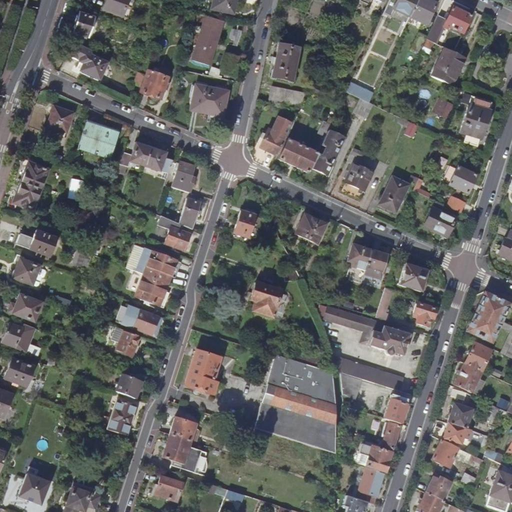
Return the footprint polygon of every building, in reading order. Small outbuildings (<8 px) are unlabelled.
[(121,17),(126,0),(104,0),(101,9),(121,17)] [(231,14),(234,0),(213,0),(211,9),(231,14)] [(383,0),(358,0),(358,1),(379,10),(383,0)] [(410,15),(417,0),(389,0),(384,12),(391,15),(394,8),(410,15)] [(431,0),(417,0),(410,15),(427,24),(437,3),(431,0)] [(427,39),(435,43),(442,27),(447,29),(449,27),(463,34),(472,16),(453,6),(449,13),(447,12),(445,17),(447,18),(446,21),(438,17),(427,39)] [(89,38),(96,20),(80,14),(74,33),(89,38)] [(215,46),(218,37),(208,35),(210,24),(222,27),(223,23),(205,18),(198,42),(215,46)] [(218,37),(222,27),(210,24),(208,35),(218,37)] [(418,54),(427,37),(419,33),(410,50),(418,54)] [(443,46),(445,47),(455,52),(458,44),(446,38),(443,46)] [(363,40),(359,48),(382,59),(386,50),(363,40)] [(208,66),(215,46),(198,42),(192,61),(208,66)] [(272,75),(291,80),(298,47),(279,43),(276,55),(274,55),(273,61),(275,61),(272,75)] [(455,52),(445,47),(431,76),(449,85),(455,72),(458,73),(466,57),(455,52)] [(98,79),(106,64),(83,53),(79,62),(83,64),(80,71),(98,79)] [(233,76),(237,58),(227,56),(223,74),(233,76)] [(159,99),(167,78),(147,71),(140,92),(159,99)] [(135,85),(141,86),(143,73),(136,72),(135,85)] [(360,98),(369,102),(373,95),(350,83),(346,91),(360,98)] [(222,119),(227,93),(195,86),(190,110),(220,117),(220,119),(222,119)] [(298,108),(302,93),(271,87),(268,102),(298,108)] [(367,118),(373,104),(369,102),(360,98),(353,111),(367,118)] [(442,114),(448,102),(440,98),(434,110),(442,114)] [(481,138),(482,139),(490,112),(489,112),(491,103),(473,98),(470,106),(469,106),(460,132),(467,134),(464,142),(478,147),(481,138)] [(65,133),(71,115),(52,108),(50,113),(51,114),(46,129),(48,130),(46,134),(47,137),(51,139),(54,137),(55,133),(56,133),(57,130),(65,133)] [(278,156),(286,138),(293,122),(294,119),(280,112),(272,132),(268,130),(260,148),(278,156)] [(407,127),(409,121),(399,117),(396,122),(407,127)] [(76,153),(77,148),(78,146),(85,149),(85,151),(107,159),(107,160),(108,160),(116,135),(100,129),(101,126),(86,121),(75,153),(76,153)] [(409,121),(407,127),(404,133),(412,137),(417,125),(409,121)] [(329,130),(321,145),(325,147),(322,155),(318,153),(314,162),(311,167),(329,175),(346,138),(329,130)] [(309,172),(311,167),(314,162),(318,153),(288,140),(280,159),(309,172)] [(33,144),(30,152),(43,157),(47,149),(33,144)] [(132,155),(123,152),(119,164),(128,167),(130,161),(145,166),(150,149),(136,144),(132,155)] [(165,155),(150,149),(145,166),(169,174),(173,162),(164,158),(165,155)] [(195,168),(173,160),(173,162),(169,174),(168,178),(189,185),(195,168)] [(27,164),(19,183),(39,191),(47,172),(27,164)] [(365,190),(374,172),(354,164),(346,181),(365,190)] [(451,187),(469,195),(478,176),(460,168),(458,170),(451,167),(445,182),(452,184),(451,187)] [(409,184),(393,176),(380,204),(397,211),(409,184)] [(414,191),(429,198),(431,194),(420,189),(424,181),(419,179),(414,191)] [(30,212),(39,191),(19,183),(11,203),(30,212)] [(454,209),(463,213),(467,204),(454,198),(450,207),(454,209)] [(186,199),(178,224),(182,226),(191,230),(199,204),(186,199)] [(450,207),(438,201),(434,209),(433,209),(426,225),(451,236),(458,221),(450,217),(454,209),(450,207)] [(247,239),(254,218),(240,213),(232,235),(247,239)] [(315,244),(325,224),(303,214),(294,234),(315,244)] [(178,224),(159,217),(156,225),(168,229),(163,245),(183,251),(188,235),(179,232),(182,226),(178,224)] [(504,238),(497,254),(511,260),(511,231),(510,231),(506,239),(504,238)] [(48,259),(56,240),(34,232),(27,250),(48,259)] [(364,271),(371,251),(350,244),(344,263),(350,264),(347,272),(350,273),(348,280),(360,284),(364,271),(364,272),(364,271)] [(126,269),(142,275),(167,285),(175,263),(134,247),(126,269)] [(387,256),(371,251),(364,271),(364,272),(363,274),(363,276),(378,280),(380,272),(382,273),(387,256)] [(11,279),(30,287),(30,286),(34,287),(36,286),(39,279),(40,280),(42,278),(44,274),(43,272),(36,269),(18,261),(11,279)] [(426,271),(406,265),(400,286),(420,292),(426,271)] [(283,283),(301,284),(296,274),(295,271),(283,272),(283,283)] [(158,307),(167,285),(142,275),(134,298),(158,307)] [(253,284),(252,289),(277,297),(279,293),(253,284)] [(385,288),(376,319),(389,323),(391,315),(385,313),(392,291),(385,288)] [(270,320),(277,297),(252,289),(245,311),(270,320)] [(32,322),(39,304),(14,294),(7,313),(32,322)] [(499,327),(509,332),(511,333),(511,326),(501,322),(509,305),(484,294),(474,315),(499,327)] [(418,324),(427,327),(430,319),(432,320),(435,310),(415,303),(412,314),(420,316),(418,324)] [(382,326),(319,305),(318,314),(323,315),(322,319),(361,333),(358,343),(364,346),(366,346),(384,352),(383,353),(384,355),(386,357),(389,357),(390,356),(391,354),(400,357),(408,334),(398,331),(397,334),(381,329),(382,326)] [(154,337),(161,320),(128,306),(121,324),(154,337)] [(499,327),(474,315),(467,331),(492,343),(499,327)] [(33,331),(18,325),(17,328),(7,325),(0,341),(0,343),(36,358),(39,350),(27,345),(33,331)] [(130,358),(138,338),(122,331),(114,351),(130,358)] [(511,341),(511,333),(509,332),(500,353),(506,356),(511,343),(511,341)] [(465,362),(482,370),(491,351),(474,343),(465,362)] [(328,362),(331,363),(338,365),(347,368),(367,374),(393,383),(397,370),(326,347),(328,362)] [(211,384),(218,360),(195,353),(183,387),(211,396),(213,391),(215,385),(211,384)] [(274,357),(253,429),(335,456),(334,417),(334,406),(330,373),(274,357)] [(49,358),(46,365),(52,367),(55,360),(49,358)] [(25,388),(33,368),(10,359),(2,379),(10,382),(17,385),(25,388)] [(482,370),(465,362),(455,383),(472,391),(482,370)] [(332,370),(333,384),(340,386),(338,365),(331,363),(332,370)] [(347,368),(338,365),(340,386),(341,387),(347,368)] [(502,373),(492,369),(490,374),(499,378),(502,373)] [(114,392),(134,400),(141,383),(137,381),(139,378),(133,375),(132,379),(121,375),(114,392)] [(379,410),(396,415),(403,392),(387,386),(379,410)] [(452,397),(462,400),(464,393),(454,390),(452,397)] [(0,418),(2,419),(11,396),(0,391),(0,418)] [(353,401),(359,403),(360,400),(340,393),(341,397),(353,401)] [(509,403),(500,399),(496,406),(506,410),(509,403)] [(125,436),(134,407),(116,401),(107,429),(125,436)] [(448,424),(466,430),(472,411),(454,405),(448,424)] [(489,405),(487,411),(492,413),(487,426),(494,428),(497,417),(499,410),(489,405)] [(511,415),(507,413),(499,410),(497,417),(510,422),(511,417),(511,415)] [(387,441),(395,418),(381,414),(374,436),(381,439),(387,441)] [(173,419),(168,436),(189,442),(194,426),(173,419)] [(349,428),(365,433),(366,429),(350,424),(349,428)] [(466,430),(448,424),(443,438),(461,444),(463,440),(466,430)] [(471,431),(466,430),(463,440),(484,447),(488,437),(471,431)] [(186,449),(189,442),(168,436),(161,458),(171,462),(182,465),(181,471),(203,478),(205,474),(206,470),(206,466),(205,463),(204,461),(204,457),(204,454),(186,449)] [(387,441),(381,439),(380,443),(367,439),(366,441),(359,439),(357,439),(355,440),(355,441),(355,443),(355,445),(357,446),(354,454),(381,463),(387,445),(385,444),(387,441)] [(458,449),(441,441),(431,460),(448,469),(456,454),(458,449)] [(219,461),(221,452),(209,449),(207,457),(219,461)] [(468,462),(471,455),(458,449),(456,454),(465,458),(464,460),(468,462)] [(484,457),(494,461),(496,454),(486,450),(484,457)] [(481,465),(482,461),(471,455),(468,462),(472,464),(473,462),(481,465)] [(380,465),(361,460),(354,482),(372,488),(380,465)] [(23,476),(33,479),(35,471),(26,468),(23,476)] [(498,511),(505,511),(511,492),(511,478),(497,473),(485,507),(498,511)] [(475,481),(463,475),(460,482),(472,487),(475,481)] [(39,507),(46,483),(33,479),(23,476),(16,499),(39,507)] [(424,493),(441,501),(450,482),(439,476),(437,480),(432,477),(424,493)] [(174,504),(180,486),(159,479),(153,496),(174,504)] [(366,499),(368,499),(372,488),(354,482),(351,493),(366,499)] [(89,496),(90,491),(72,485),(62,511),(92,511),(97,499),(89,496)] [(363,509),(366,499),(351,493),(345,492),(341,502),(346,503),(342,511),(359,511),(361,508),(363,509)] [(436,511),(442,502),(441,501),(424,493),(415,511),(436,511)]
